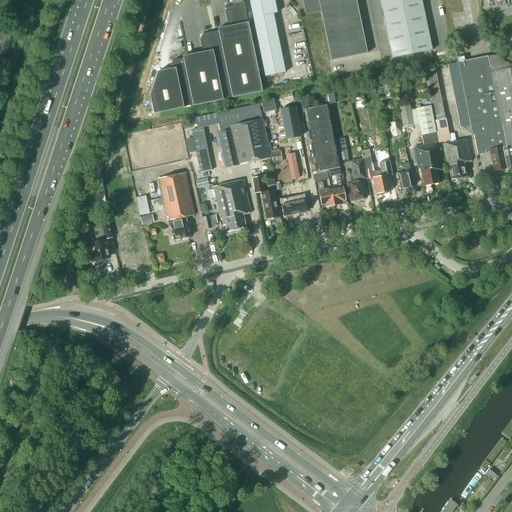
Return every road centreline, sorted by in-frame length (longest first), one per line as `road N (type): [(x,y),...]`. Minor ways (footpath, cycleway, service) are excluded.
road 1 (trunk): [(0,330),(112,0)]
road 2 (trunk): [(87,0),(0,263)]
road 3 (primary): [(349,505),(511,305)]
road 4 (primary): [(349,505),(176,366)]
road 5 (primary): [(168,377),(349,505)]
road 6 (residential): [(223,268),(410,228)]
road 7 (trunk): [(66,511),(168,377)]
road 8 (unknown): [(333,245),(308,112)]
road 9 (residential): [(103,299),(223,268)]
road 10 (residential): [(410,228),(466,269),(511,252)]
